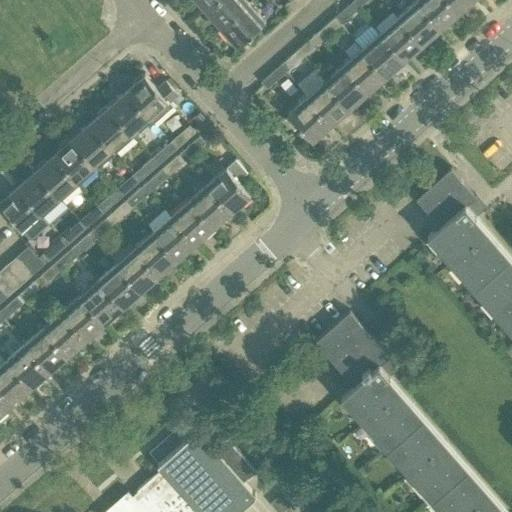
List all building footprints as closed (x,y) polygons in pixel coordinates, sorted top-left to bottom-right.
[(223,25),(250,1),(248,0),(214,0),(206,7),(223,25)] [(341,23),(360,7),(354,0),(335,16),(341,23)] [(423,43),(441,27),(417,0),(416,0),(399,15),(423,43)] [(417,0),(441,27),(459,11),(449,0),(417,0)] [(449,0),(459,11),(472,0),(449,0)] [(239,44),(266,20),(250,1),(223,25),(239,44)] [(405,59),(423,43),(399,15),(381,31),(405,59)] [(323,39),(341,23),(335,16),(317,32),(323,39)] [(387,75),(405,59),(381,31),(363,47),(387,75)] [(305,55),(323,39),(317,32),(299,48),(305,55)] [(368,91),(387,75),(363,47),(344,63),(368,91)] [(287,71),(305,55),(299,48),(281,64),(287,71)] [(350,107),(368,91),(344,63),(326,79),(350,107)] [(268,87),(287,71),(281,64),(262,80),(268,87)] [(170,100),(158,86),(146,72),(128,88),(152,116),(151,116),(157,123),(176,107),(170,100)] [(170,100),(179,92),(167,78),(158,86),(170,100)] [(332,123),(350,107),(326,79),(308,95),(332,123)] [(134,131),(151,116),(152,116),(128,88),(110,104),(134,131)] [(314,139),(332,123),(308,95),(289,111),(314,139)] [(115,148),(134,131),(110,104),(91,120),(115,148)] [(97,163),(115,148),(91,120),(73,136),(97,163)] [(178,146),(196,130),(190,123),(172,139),(178,146)] [(188,157),(206,141),(200,135),(182,151),(188,157)] [(79,179),(97,163),(73,136),(55,152),(79,179)] [(160,162),(177,146),(178,146),(172,139),(154,155),(160,162)] [(170,173),(187,158),(188,157),(182,151),(164,167),(170,173)] [(61,195),(79,179),(55,152),(37,167),(61,195)] [(141,178),(160,162),(154,155),(135,171),(141,178)] [(239,179),(248,171),(236,157),(227,165),(239,179)] [(251,193),(239,179),(227,165),(208,182),(232,209),(251,193)] [(511,261),(474,218),(478,215),(473,209),(467,202),(477,194),(452,166),(417,196),(441,223),(429,234),(430,236),(432,234),(443,246),(445,244),(467,269),(465,271),(488,297),(490,295),(511,319),(511,320),(510,322),(511,324),(511,261)] [(43,211),(61,195),(37,167),(19,183),(43,211)] [(151,189),(170,173),(164,167),(145,183),(151,189)] [(123,194),(141,178),(135,171),(117,187),(123,194)] [(214,225),(223,217),(232,209),(208,182),(190,198),(214,225)] [(0,202),(23,228),(43,211),(19,183),(0,199),(0,202)] [(133,205),(151,189),(145,183),(127,199),(133,205)] [(105,210),(123,194),(117,187),(99,203),(105,210)] [(196,241),(214,225),(190,198),(172,214),(196,241)] [(115,221),(133,205),(127,199),(109,214),(115,221)] [(87,226),(105,210),(99,203),(81,218),(87,226)] [(97,237),(115,221),(109,214),(91,230),(97,237)] [(178,257),(196,241),(172,214),(154,229),(178,257)] [(69,241),(87,226),(81,218),(63,234),(69,241)] [(160,273),(178,257),(154,229),(136,245),(160,273)] [(79,253),(97,237),(91,230),(73,246),(79,253)] [(49,259),(69,241),(63,234),(43,251),(49,259)] [(36,271),(44,263),(28,245),(20,252),(36,271)] [(142,289),(160,273),(136,245),(118,261),(142,289)] [(60,269),(79,253),(73,246),(54,262),(60,269)] [(27,278),(36,271),(20,252),(11,260),(27,278)] [(17,287),(27,278),(11,260),(1,268),(17,287)] [(124,305),(142,289),(118,261),(100,277),(124,305)] [(42,285),(60,269),(54,262),(36,279),(42,285)] [(0,286),(8,295),(17,287),(1,268),(0,269),(0,286)] [(105,321),(124,305),(100,277),(81,293),(105,321)] [(23,302),(42,285),(36,279),(17,295),(23,302)] [(87,337),(105,321),(81,293),(63,309),(87,337)] [(0,310),(5,317),(23,302),(17,295),(0,309),(0,310)] [(68,354),(87,337),(63,309),(44,326),(68,354)] [(505,511),(388,378),(392,375),(387,369),(381,362),(390,354),(350,309),(316,339),(355,383),(343,394),(344,396),(346,394),(356,406),(359,404),(381,429),(379,432),(401,457),(404,455),(426,481),(423,483),(446,508),(448,506),(453,511),(505,511)] [(50,369),(68,354),(44,326),(26,341),(50,369)] [(31,386),(50,369),(26,341),(7,358),(31,386)] [(0,385),(14,401),(31,386),(7,358),(0,364),(0,385)] [(0,413),(14,401),(0,385),(0,413)] [(186,417),(175,427),(185,440),(197,430),(186,417)] [(218,449),(200,429),(201,428),(200,427),(197,430),(185,440),(160,462),(161,463),(162,463),(166,467),(161,471),(160,470),(139,488),(143,493),(138,498),(130,488),(129,489),(130,491),(105,511),(235,511),(257,493),(257,492),(256,493),(245,480),(249,476),(250,477),(259,470),(229,436),(221,444),(222,445),(218,449)] [(280,511),(294,511),(280,495),(272,502),(280,511)]
